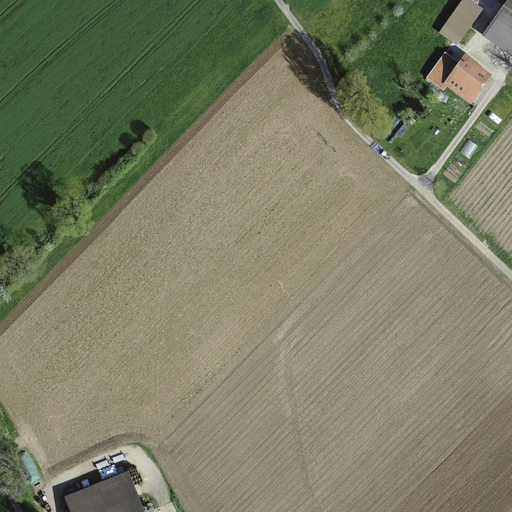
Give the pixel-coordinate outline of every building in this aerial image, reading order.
[(457,45),(483,9),(469,0),(462,0),(439,33),(457,45)] [(511,0),(510,0),(488,32),(507,46),(509,43),(511,44),(511,0)] [(464,61),(447,83),(470,100),(486,77),(464,61)] [(435,98),(444,105),(449,98),(440,91),(435,98)] [(144,511),(128,471),(65,497),(71,511),(144,511)]
